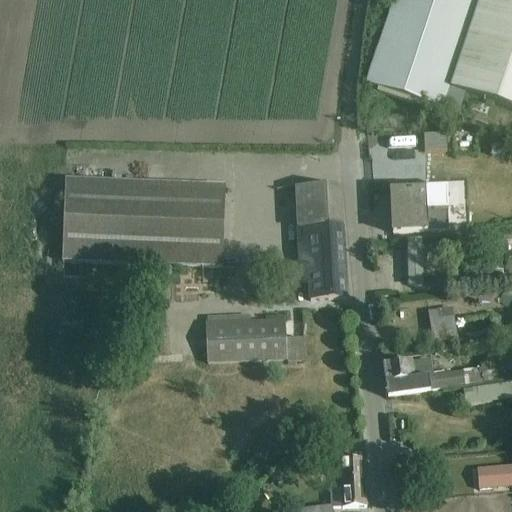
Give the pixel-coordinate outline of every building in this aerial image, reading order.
[(511,0),(394,0),(366,87),(458,118),(465,97),(511,112),(511,0)] [(423,148),(423,136),(395,136),(395,148),(423,148)] [(501,157),(504,145),(490,142),(488,155),(501,157)] [(225,189),(65,183),(62,281),(80,282),(81,265),(147,268),(222,271),(225,189)] [(295,191),(296,232),(342,229),(340,188),(295,191)] [(393,235),(449,233),(448,192),(391,194),(393,235)] [(308,303),(347,302),(342,229),(296,232),(299,287),(307,287),(308,303)] [(411,288),(423,287),(422,242),(406,241),(408,286),(411,288)] [(490,284),(502,283),(498,244),(486,245),(490,284)] [(433,345),(457,341),(453,310),(428,314),(433,345)] [(285,323),(206,326),(207,366),(286,362),(286,364),(304,363),(304,342),(286,343),(285,323)] [(387,399),(491,383),(491,374),(511,371),(511,360),(480,365),(480,370),(429,377),(427,364),(412,365),(412,363),(383,367),(387,399)] [(465,407),(511,401),(511,384),(463,392),(465,407)] [(329,511),(367,509),(364,462),(356,462),(356,460),(354,460),(354,462),(348,462),(348,454),(338,454),(340,491),(329,492),(329,511)] [(511,467),(478,470),(479,489),(511,486),(511,467)]
